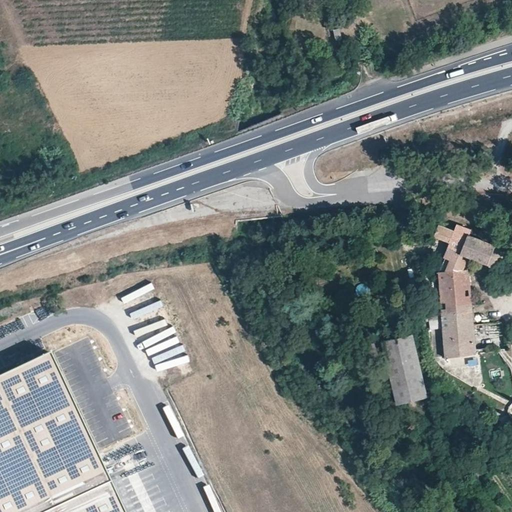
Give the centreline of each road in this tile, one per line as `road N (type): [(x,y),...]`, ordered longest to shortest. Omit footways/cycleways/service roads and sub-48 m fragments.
road 1 (primary): [(511,55),(0,231)]
road 2 (primary): [(0,252),(511,76)]
road 3 (track): [(379,511),(300,429),(239,391),(176,281),(154,274),(121,282),(77,316)]
